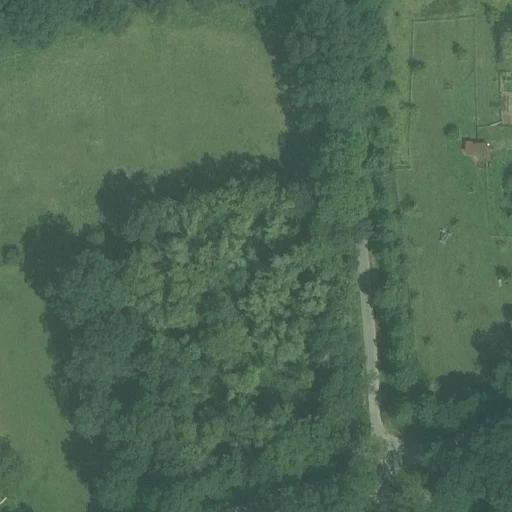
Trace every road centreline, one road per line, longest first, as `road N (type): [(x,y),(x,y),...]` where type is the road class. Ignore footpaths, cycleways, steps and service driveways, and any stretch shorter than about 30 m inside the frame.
road 1 (unclassified): [(378,470),(338,0)]
road 2 (unclassified): [(378,470),(241,511)]
road 3 (unclassified): [(511,427),(378,470)]
